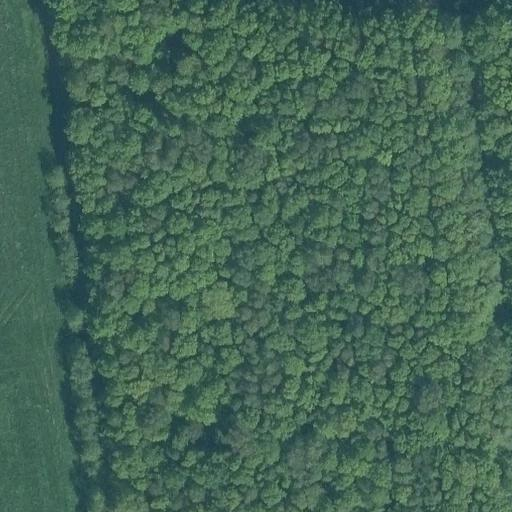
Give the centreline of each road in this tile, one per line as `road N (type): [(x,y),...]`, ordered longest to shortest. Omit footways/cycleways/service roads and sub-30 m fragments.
road 1 (track): [(54,0),(122,511)]
road 2 (track): [(435,0),(501,511)]
road 3 (track): [(511,5),(438,10),(313,0)]
